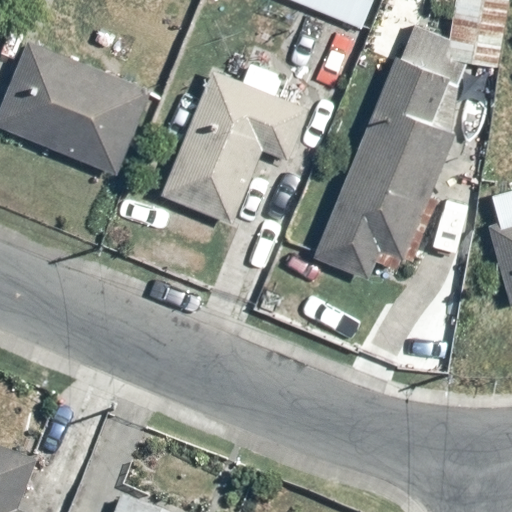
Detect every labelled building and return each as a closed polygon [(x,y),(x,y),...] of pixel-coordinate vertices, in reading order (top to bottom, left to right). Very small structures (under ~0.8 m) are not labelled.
[(14,0),(0,0),(0,15),(8,18),(14,0)] [(291,0),(368,28),(377,0),(291,0)] [(410,259),(421,262),(442,196),(437,194),(457,134),(450,132),(472,64),(504,67),(511,0),(431,0),(431,2),(455,5),(451,35),(415,22),(403,56),(396,54),(323,260),(376,276),(379,266),(405,273),(410,259)] [(154,88),(32,39),(0,118),(0,125),(120,173),(154,88)] [(242,80),(212,68),(210,75),(186,66),(176,91),(199,101),(163,193),(240,223),(268,151),(293,161),(314,109),(296,102),(304,81),(250,60),(242,80)] [(511,181),(487,188),(511,285),(511,181)] [(0,511),(16,511),(36,456),(0,443),(0,511)] [(172,511),(115,491),(107,511),(172,511)]
